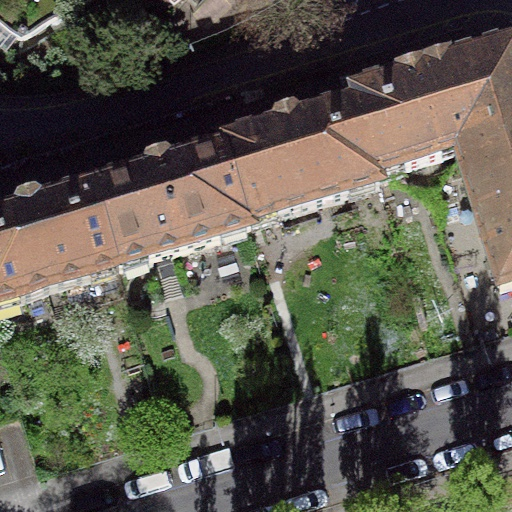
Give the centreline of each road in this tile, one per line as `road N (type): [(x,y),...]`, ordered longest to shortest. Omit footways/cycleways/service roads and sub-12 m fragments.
road 1 (residential): [(0,120),(143,94),(418,9)]
road 2 (residential): [(511,408),(179,511)]
